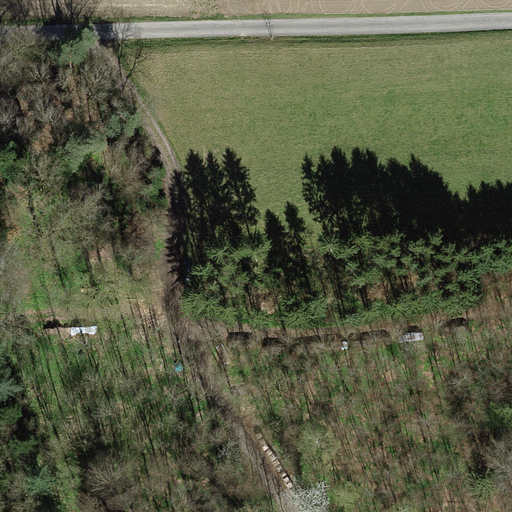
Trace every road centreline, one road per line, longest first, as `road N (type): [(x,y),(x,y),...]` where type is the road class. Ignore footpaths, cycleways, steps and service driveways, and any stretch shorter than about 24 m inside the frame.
road 1 (track): [(290,511),(183,336),(175,300),(178,175),(101,32)]
road 2 (unclassified): [(511,18),(0,32)]
